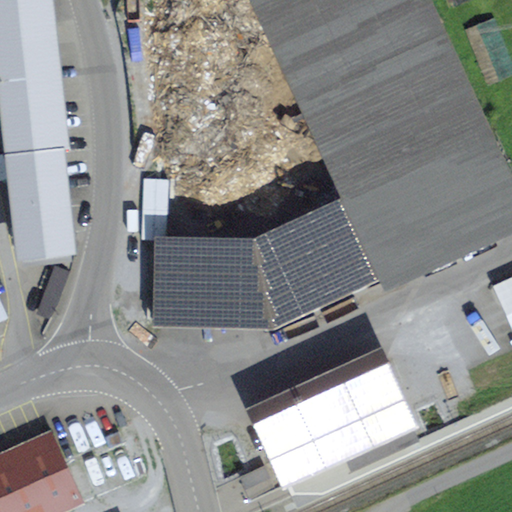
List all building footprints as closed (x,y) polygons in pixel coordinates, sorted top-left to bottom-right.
[(18,0),(0,2),(0,58),(2,78),(6,78),(50,73),(41,0),(18,0)] [(511,188),(425,0),(242,0),(377,293),(511,231),(511,188)] [(21,253),(69,248),(50,73),(6,78),(2,78),(21,253)] [(59,299),(70,268),(58,264),(47,295),(59,299)] [(511,279),(494,287),(511,327),(511,279)] [(202,282),(154,289),(160,330),(208,322),(202,282)] [(286,484),(413,426),(411,422),(421,417),(417,406),(406,411),(384,363),(257,420),(286,484)] [(356,467),(425,436),(421,427),(352,458),(356,467)] [(0,511),(42,511),(75,497),(48,438),(0,460),(0,511)]
